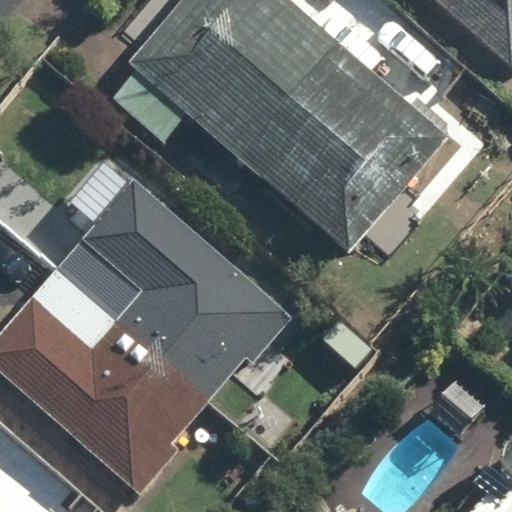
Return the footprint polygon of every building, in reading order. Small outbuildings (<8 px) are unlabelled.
[(450,147),(277,0),(195,0),(190,7),(181,0),(155,0),(123,38),(145,57),(102,107),(161,157),(187,127),(349,265),(450,147)] [(511,0),(422,0),(510,80),(511,78),(511,0)] [(140,190),(0,341),(0,382),(138,510),(181,464),(172,456),(247,375),(253,381),(296,334),(140,190)] [(468,360),(429,402),(468,439),(507,397),(468,360)] [(511,511),(511,455),(510,456),(505,461),(502,467),(501,474),(502,481),(475,511),(511,511)]
